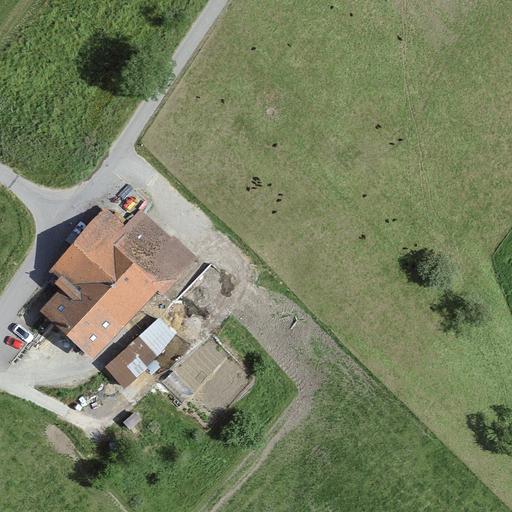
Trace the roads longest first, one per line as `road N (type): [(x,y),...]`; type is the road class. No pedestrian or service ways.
road 1 (unclassified): [(226,0),(70,219)]
road 2 (track): [(70,219),(0,318)]
